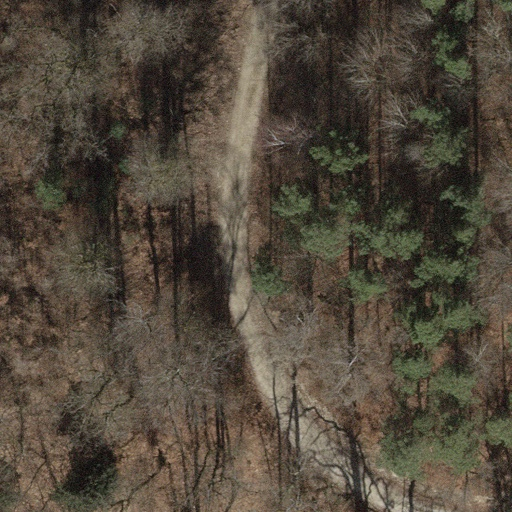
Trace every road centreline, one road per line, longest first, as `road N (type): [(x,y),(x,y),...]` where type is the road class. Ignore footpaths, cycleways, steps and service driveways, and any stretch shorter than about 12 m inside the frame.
road 1 (track): [(429,511),(399,505),(319,451),(255,367),(233,274),(250,92),(274,0)]
road 2 (trunk): [(276,511),(0,255)]
